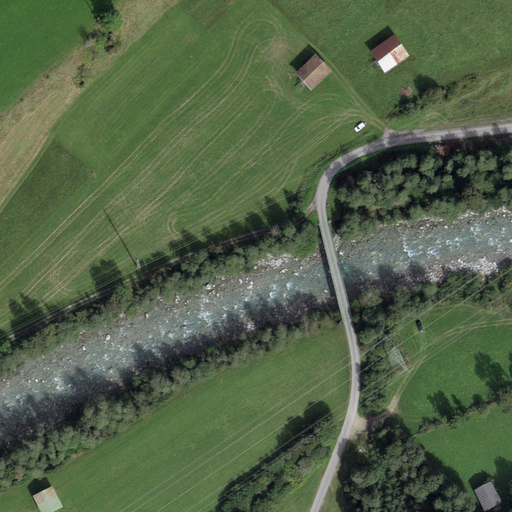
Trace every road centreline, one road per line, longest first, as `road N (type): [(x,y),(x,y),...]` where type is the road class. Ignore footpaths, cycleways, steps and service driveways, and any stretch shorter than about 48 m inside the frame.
road 1 (track): [(314,511),(358,396),(323,183)]
road 2 (track): [(323,183),(357,147),(511,120)]
road 3 (track): [(511,334),(358,396)]
